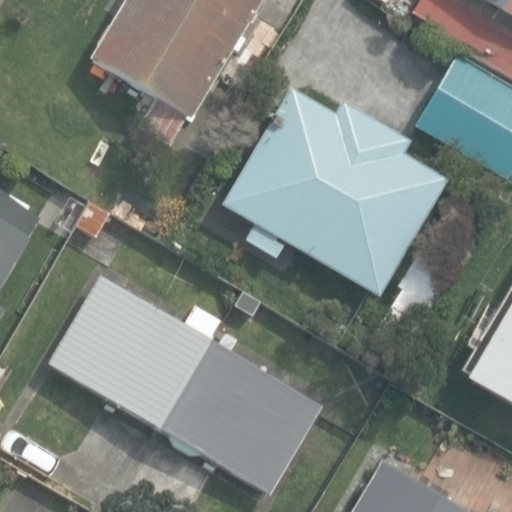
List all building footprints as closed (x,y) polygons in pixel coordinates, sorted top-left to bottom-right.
[(138,127),(168,145),(184,118),(188,120),(260,0),(258,0),(125,0),(89,60),(155,99),(138,127)] [(433,35),(511,81),(511,0),(418,0),(410,14),(436,29),(433,35)] [(406,121),(498,175),(511,151),(511,84),(450,48),(406,121)] [(283,242),(376,297),(443,181),(399,156),(406,144),(340,105),(333,117),(288,91),(221,206),(252,225),(243,240),(274,258),(283,242)] [(75,181),(103,197),(120,169),(92,153),(75,181)] [(0,317),(3,312),(0,310),(0,284),(37,222),(0,200),(0,317)] [(90,209),(76,231),(91,241),(106,219),(90,209)] [(425,321),(453,274),(421,255),(393,302),(425,321)] [(48,366),(268,495),(318,408),(208,343),(219,323),(193,308),(182,326),(100,278),(48,366)] [(232,316),(254,330),(267,310),(244,296),(232,316)] [(511,297),(462,382),(511,411),(511,297)] [(465,511),(439,496),(444,488),(433,481),(428,490),(374,458),(341,511),(465,511)]
